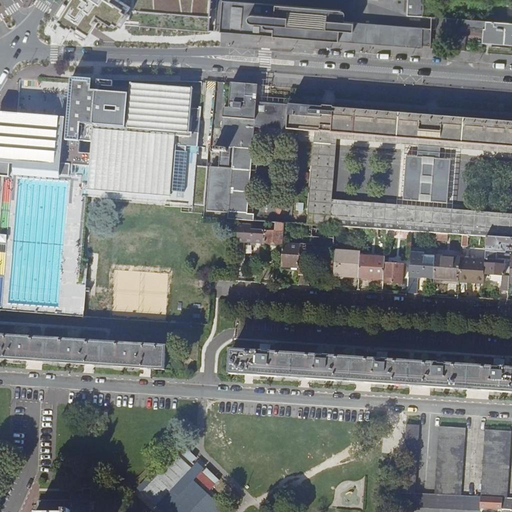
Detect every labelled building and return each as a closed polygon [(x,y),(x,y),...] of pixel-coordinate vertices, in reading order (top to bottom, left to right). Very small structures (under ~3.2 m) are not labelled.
[(61,0),(53,13),(87,39),(100,20),(129,21),(130,0),(61,0)] [(130,0),(129,21),(207,30),(210,0),(130,0)] [(222,0),(219,32),(421,48),(422,46),(430,46),(431,29),(344,21),(344,13),(343,11),(342,10),(275,5),(222,0)] [(407,0),(407,15),(423,16),(423,0),(407,0)] [(511,22),(465,19),(464,27),(483,29),(482,42),(511,44),(511,22)] [(99,79),(98,89),(115,90),(115,80),(99,79)] [(73,210),(86,211),(88,191),(171,197),(170,203),(193,205),(201,110),(190,109),(191,95),(131,90),(130,93),(85,89),(85,84),(71,83),(69,106),(82,107),(80,124),(76,124),(76,129),(80,130),(79,140),(75,140),(74,153),(62,152),(64,122),(3,117),(0,153),(0,176),(8,177),(0,275),(0,302),(1,303),(1,309),(81,315),(81,310),(79,310),(66,309),(70,245),(73,210)] [(511,122),(257,102),(258,85),(231,83),(229,108),(224,108),(220,148),(213,147),(211,168),(210,167),(206,211),(228,213),(228,219),(237,220),(254,221),(254,214),(247,214),(254,127),(314,132),(307,225),(330,226),(335,164),(337,139),(407,145),(451,149),(511,153),(511,122)] [(451,149),(407,145),(406,156),(451,159),(451,149)] [(451,159),(406,156),(402,200),(407,200),(406,222),(441,225),(443,203),(447,204),(451,159)] [(81,284),(86,211),(73,210),(70,245),(66,309),(79,310),(81,284)] [(274,232),(264,231),(263,243),(283,244),(284,223),(275,222),(274,232)] [(243,225),(237,225),(236,245),(236,278),(243,278),(244,264),(244,254),(242,251),(243,241),(263,243),(264,231),(243,230),(243,225)] [(412,232),(386,230),(386,237),(411,239),(411,237),(412,232)] [(322,237),(304,236),(303,236),(302,244),(300,243),(300,245),(299,270),(298,285),(308,286),(307,280),(309,249),(303,249),(303,247),(306,247),(306,244),(313,244),(312,252),(317,252),(317,247),(322,247),(323,245),(333,245),(333,238),(322,237)] [(511,238),(486,236),(484,259),(493,259),(496,260),(497,251),(505,252),(505,250),(511,250),(511,238)] [(300,245),(283,244),(281,269),(299,270),(300,245)] [(360,253),(335,251),(334,265),(334,270),(333,276),(358,277),(360,256),(360,253)] [(334,270),(334,265),(333,265),(334,253),(328,252),(327,265),(326,265),(325,276),(332,277),(332,269),(334,270)] [(384,258),(360,256),(358,277),(383,279),(384,258)] [(434,272),(435,257),(414,256),(414,271),(421,271),(421,275),(428,275),(428,272),(434,272)] [(460,258),(435,257),(434,272),(433,278),(439,278),(439,281),(458,281),(460,259),(460,258)] [(484,260),(460,259),(458,281),(458,282),(483,284),(484,260)] [(509,279),(510,261),(496,260),(493,259),(484,259),(484,260),(484,264),(486,264),(485,274),(491,274),(491,280),(501,281),(500,290),(508,290),(508,282),(509,279)] [(401,275),(402,265),(386,264),(384,283),(401,284),(401,275)] [(270,267),(262,267),(261,279),(269,280),(270,267)] [(417,276),(408,275),(407,293),(416,294),(417,276)] [(0,358),(164,370),(166,346),(0,335),(0,358)] [(511,392),(511,369),(232,351),(230,374),(511,392)] [(418,425),(404,424),(401,493),(414,494),(417,442),(418,425)] [(464,428),(437,426),(434,495),(460,496),(464,428)] [(510,431),(483,429),(480,497),(506,498),(510,431)] [(158,510),(195,471),(178,454),(140,493),(158,510)] [(174,511),(224,511),(226,510),(195,480),(169,506),(174,511)] [(414,494),(401,493),(400,493),(401,506),(480,510),(480,507),(501,508),(501,504),(511,504),(511,498),(506,498),(480,497),(460,496),(434,495),(414,494)] [(90,511),(91,495),(71,495),(71,501),(38,500),(37,511),(90,511)]
